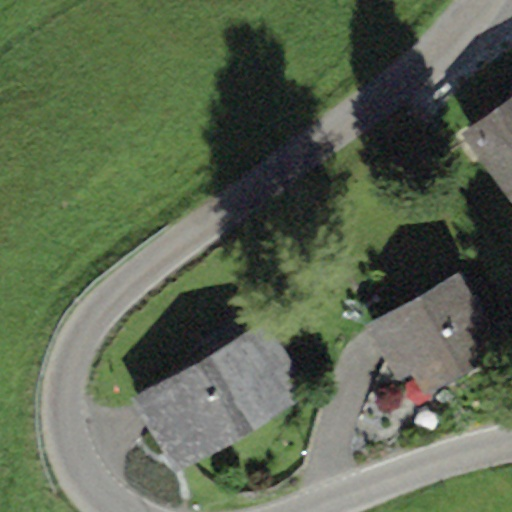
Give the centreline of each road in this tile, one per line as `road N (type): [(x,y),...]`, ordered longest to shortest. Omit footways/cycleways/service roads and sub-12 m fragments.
road 1 (unclassified): [(493,0),(361,115),(139,270),(83,329),(61,390),(67,432),(83,478),(118,511)]
road 2 (unclassified): [(309,511),(511,446)]
